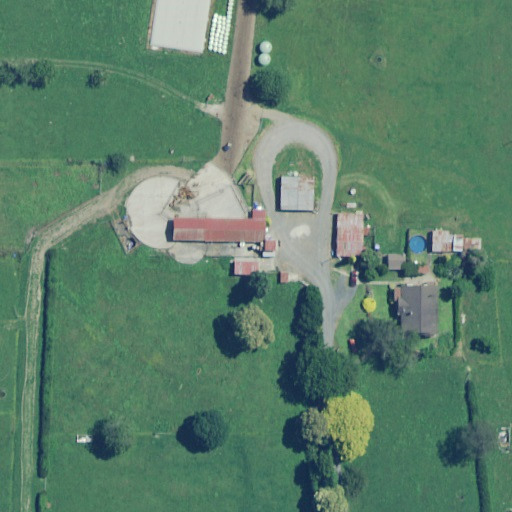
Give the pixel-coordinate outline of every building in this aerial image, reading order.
[(312,211),(313,178),(280,177),(280,210),(312,211)] [(171,241),(251,242),(250,254),(261,254),(261,260),(273,261),(273,252),(277,252),(277,237),(263,237),(263,211),(253,211),(253,220),(171,219),(171,241)] [(363,216),(337,215),(336,257),(364,258),(365,244),(362,244),(363,216)] [(451,232),(431,232),(431,252),(462,252),(462,240),(451,240),(451,232)] [(403,255),(388,255),(388,270),(403,270),(403,255)] [(256,262),(234,261),(233,276),(255,277),(256,262)] [(427,274),(427,265),(405,267),(406,275),(427,274)] [(288,272),(278,272),(278,284),(288,284),(288,272)] [(435,334),(436,288),(397,286),(396,316),(399,316),(399,333),(435,334)]
